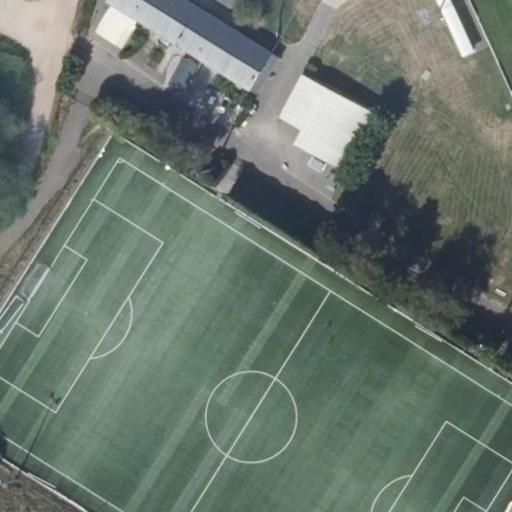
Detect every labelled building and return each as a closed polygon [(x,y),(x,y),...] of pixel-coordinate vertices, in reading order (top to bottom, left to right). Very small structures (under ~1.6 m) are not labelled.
[(286,49),(213,0),(140,0),(264,82),(286,49)] [(281,0),(280,15),(298,17),(299,0),(281,0)] [(476,0),(461,0),(481,38),(493,32),(476,0)] [(293,53),(286,49),(264,82),(271,87),(293,53)] [(179,56),(168,84),(185,91),(196,63),(179,56)] [(381,124),(314,73),(284,112),(306,128),(298,139),(344,173),(381,124)]
